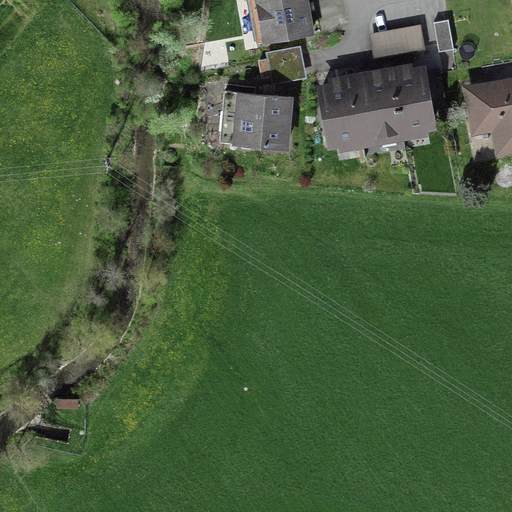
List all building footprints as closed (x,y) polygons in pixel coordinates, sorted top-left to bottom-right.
[(309,34),(303,0),(246,0),(255,44),(309,34)] [(452,50),(447,21),(432,23),(437,53),(452,50)] [(381,31),(367,34),(371,56),(396,52),(421,47),(417,25),(405,27),(392,29),(381,31)] [(298,51),(267,56),(272,86),(304,80),(298,51)] [(374,79),(360,82),(334,87),(320,89),(330,144),(373,136),(373,135),(400,131),(430,125),(420,71),(405,74),(390,76),(374,79)] [(499,151),(511,148),(511,82),(467,91),(473,122),(493,119),(499,151)] [(284,148),(288,98),(223,92),(219,142),(237,144),(241,149),(253,150),(257,146),(284,148)]
